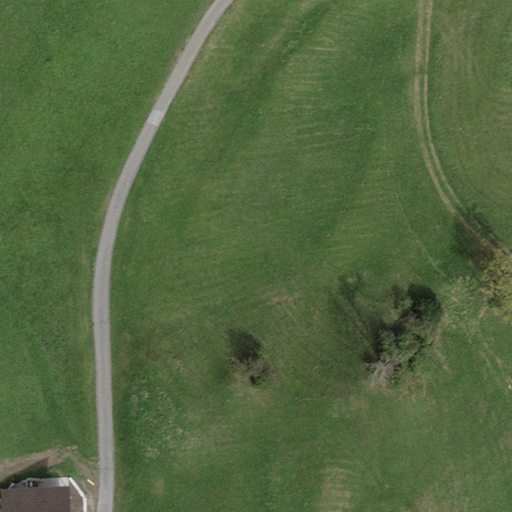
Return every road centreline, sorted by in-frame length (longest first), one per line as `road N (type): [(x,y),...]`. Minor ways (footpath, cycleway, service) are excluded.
road 1 (residential): [(105,511),(109,241),(130,169),(229,0)]
road 2 (track): [(428,0),(419,75),(423,139),(444,188),(511,281)]
